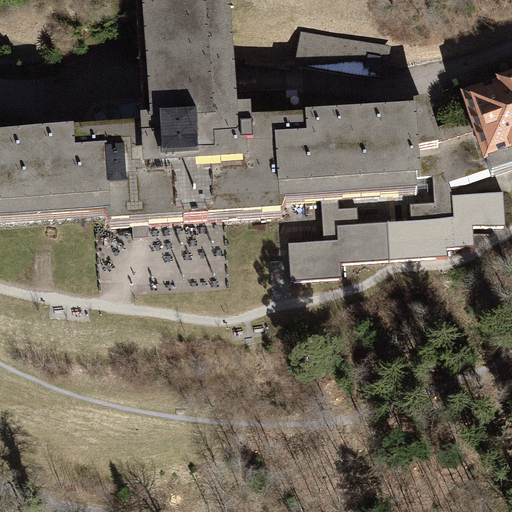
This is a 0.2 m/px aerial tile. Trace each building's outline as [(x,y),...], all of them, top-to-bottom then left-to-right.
[(135,0),(140,64),(231,58),(227,0),(135,0)] [(388,51),(304,37),(299,67),(383,81),(388,51)] [(231,58),(140,64),(141,82),(143,117),(114,131),(102,138),(69,140),(70,141),(3,145),(3,146),(0,146),(0,211),(108,204),(108,218),(105,219),(110,230),(133,228),(134,241),(149,240),(149,227),(282,218),(287,207),(282,205),(282,192),(320,190),(323,244),(289,246),(291,284),(342,280),(342,266),(448,259),(448,251),(475,249),(474,231),(506,229),(504,196),(454,198),(450,185),(433,133),(426,109),(411,112),(411,119),(298,125),(298,119),(289,120),(287,91),(233,94),(233,77),(231,58)] [(500,90),(466,101),(473,121),(433,133),(450,185),(489,171),(487,164),(511,155),(511,82),(499,87),(500,90)] [(170,299),(232,296),(230,252),(168,255),(170,299)]
